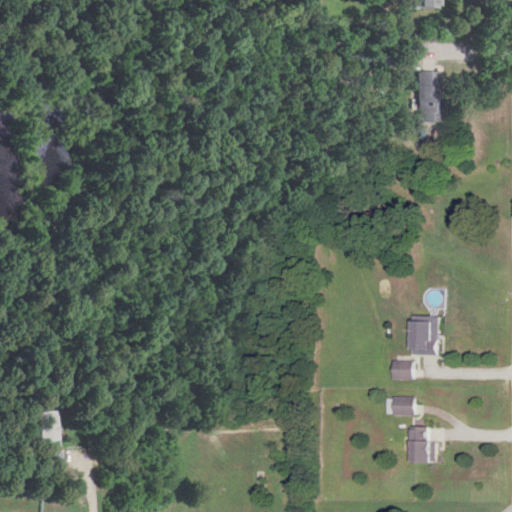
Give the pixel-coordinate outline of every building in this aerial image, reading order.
[(439,0),(403,0),(403,9),(440,9),(439,0)] [(387,66),(387,46),(362,46),(362,66),(387,66)] [(415,73),(416,123),(441,122),(440,72),(415,73)] [(416,354),(443,354),(443,320),(416,320),(416,354)] [(419,361),(396,361),(396,379),(419,379),(419,361)] [(56,411),(37,412),(38,441),(57,441),(56,411)] [(416,428),(416,462),(441,462),(441,428),(416,428)]
